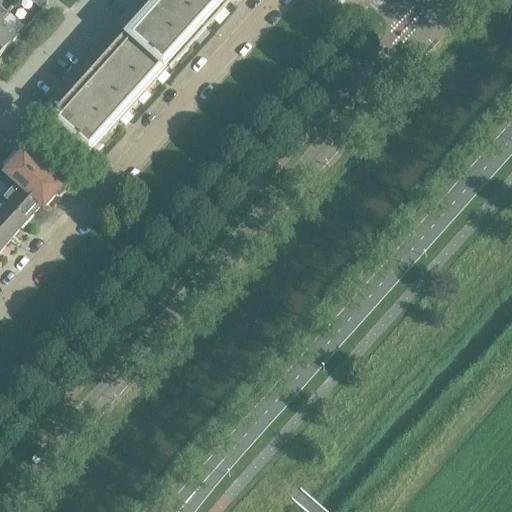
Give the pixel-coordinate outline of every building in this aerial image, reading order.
[(29,0),(41,10),(48,3),(44,0),(29,0)] [(166,0),(58,121),(94,153),(231,0),(166,0)] [(1,21),(0,22),(0,56),(18,37),(1,21)] [(5,175),(14,184),(41,207),(44,210),(55,197),(58,199),(65,192),(48,176),(52,171),(45,164),(41,163),(38,164),(37,166),(24,155),(5,175)] [(14,184),(0,200),(26,223),(41,207),(14,184)] [(0,200),(0,199),(0,228),(12,239),(26,223),(0,200)] [(0,228),(0,252),(12,239),(0,228)]
